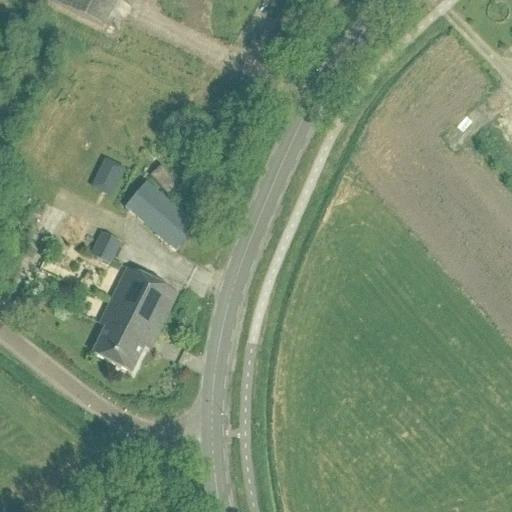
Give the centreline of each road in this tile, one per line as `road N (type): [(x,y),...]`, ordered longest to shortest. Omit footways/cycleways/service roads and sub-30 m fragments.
road 1 (primary): [(213,435),(217,362),(237,268),(273,181),(316,98),(398,0)]
road 2 (unclassified): [(213,435),(161,434),(125,421),(0,330)]
